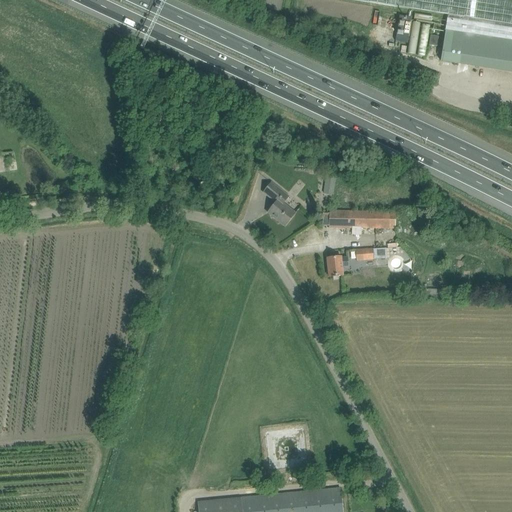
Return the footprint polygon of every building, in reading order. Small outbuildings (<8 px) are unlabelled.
[(511,0),(352,0),(447,15),(440,61),(511,72),(511,0)] [(395,41),(407,43),(411,17),(399,15),(395,41)] [(430,35),(429,45),(437,46),(438,36),(430,35)] [(175,163),(169,166),(172,171),(178,168),(175,163)] [(323,193),(332,194),(335,176),(325,174),(323,193)] [(263,192),(276,202),(267,212),(285,226),(295,214),(283,204),(288,197),(271,183),(263,192)] [(329,227),(395,228),(395,212),(335,211),(335,213),(329,213),(329,227)] [(373,259),(385,258),(385,248),(372,249),(372,248),(355,249),(356,261),(373,260),(373,259)] [(342,267),(348,267),(347,257),(341,258),(341,257),(327,258),(329,277),(343,275),(342,267)] [(342,511),(340,488),(197,502),(198,511),(342,511)]
